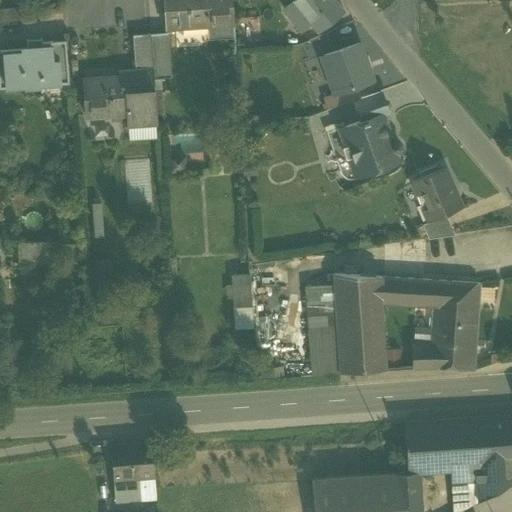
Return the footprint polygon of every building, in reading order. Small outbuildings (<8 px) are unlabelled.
[(231,0),(162,0),(165,29),(233,24),(231,0)] [(333,0),(293,0),(281,10),(301,34),(312,25),(318,33),(343,12),(333,0)] [(21,8),(0,9),(0,22),(22,20),(21,8)] [(168,33),(150,34),(154,77),(171,76),(168,33)] [(150,34),(132,36),(134,69),(153,67),(150,34)] [(20,49),(0,50),(0,89),(5,89),(24,87),(24,89),(38,88),(38,90),(55,89),(55,87),(64,87),(64,84),(69,84),(65,41),(42,43),(41,39),(26,40),(26,47),(20,48),(20,49)] [(318,58),(331,96),(356,88),(374,82),(361,43),(318,58)] [(134,69),(117,70),(117,75),(81,77),(84,120),(126,117),(127,128),(156,126),(154,77),(153,67),(134,69)] [(331,96),(323,99),(327,110),(360,99),(356,88),(331,96)] [(351,104),(358,123),(381,114),(390,111),(383,92),(351,104)] [(358,123),(345,127),(343,128),(337,130),(354,179),(363,176),(393,164),(396,158),(395,155),(400,150),(399,143),(390,140),(389,137),(386,134),(384,127),(385,124),(381,114),(358,123)] [(337,130),(343,128),(336,126),(335,131),(327,134),(332,151),(330,154),(330,158),(332,161),(336,162),(341,175),(343,177),(347,180),(349,181),(352,181),(354,179),(337,130)] [(175,133),(177,169),(190,168),(189,153),(208,151),(207,131),(175,133)] [(409,183),(426,223),(446,215),(462,208),(444,168),(409,183)] [(100,202),(89,203),(91,238),(102,237),(100,202)] [(454,235),(446,215),(426,223),(422,225),(427,239),(454,235)] [(52,242),(18,243),(19,269),(53,268),(52,242)] [(101,260),(84,261),(85,295),(102,294),(101,260)] [(162,270),(150,271),(152,286),(164,284),(162,270)] [(249,274),(230,275),(234,330),(253,329),(249,274)] [(438,281),(333,274),(334,285),(306,287),(312,375),(385,370),(383,303),(435,309),(438,281)] [(480,283),(438,281),(435,309),(431,340),(476,342),(480,283)] [(476,342),(431,340),(430,349),(412,347),(413,369),(428,368),(473,371),(476,342)] [(511,412),(402,420),(405,474),(313,479),(313,511),(423,511),(424,480),(448,477),(450,511),(457,511),(511,483),(511,412)] [(151,442),(110,445),(115,502),(155,499),(151,442)]
